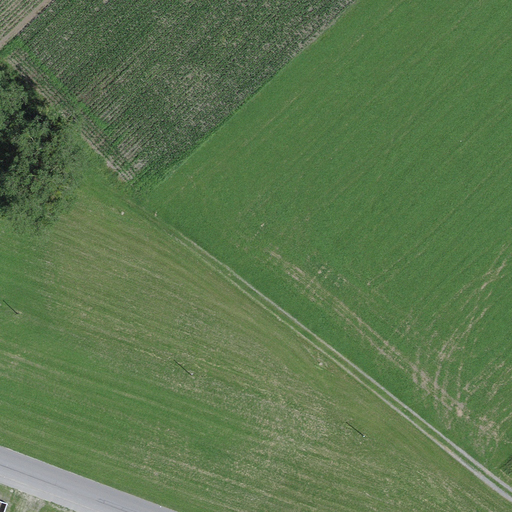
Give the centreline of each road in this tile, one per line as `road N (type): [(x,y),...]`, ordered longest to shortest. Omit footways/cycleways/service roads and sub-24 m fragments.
road 1 (track): [(511,489),(96,170)]
road 2 (tertiary): [(140,511),(0,457)]
